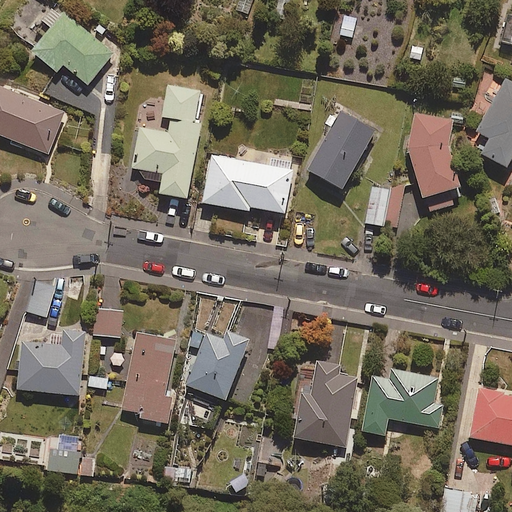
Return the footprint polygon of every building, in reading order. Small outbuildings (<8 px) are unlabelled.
[(287,19),(292,0),(277,0),(274,15),(287,19)] [(90,87),(115,56),(57,9),(44,25),(52,31),(33,55),(59,75),(65,67),(90,87)] [(353,39),(357,20),(341,16),(337,35),(353,39)] [(510,171),(511,166),(511,85),(507,83),(479,135),(493,142),(484,158),(510,171)] [(196,126),(201,94),(169,88),(164,120),(173,122),(170,136),(141,131),(134,171),(165,177),(162,198),(189,203),(203,127),(196,126)] [(0,137),(50,157),(66,115),(0,90),(0,137)] [(380,127),(342,106),(307,169),(345,190),(380,127)] [(451,149),(455,123),(416,116),(412,154),(429,214),(455,206),(452,195),(463,192),(451,149)] [(110,183),(112,159),(93,157),(91,181),(110,183)] [(287,217),(295,173),(213,158),(204,206),(252,215),(252,211),(287,217)] [(399,230),(404,192),(372,188),(368,226),(399,230)] [(48,319),(55,292),(36,286),(29,314),(48,319)] [(121,339),(123,315),(96,312),(94,337),(121,339)] [(227,335),(224,342),(207,335),(206,338),(194,333),(189,347),(201,351),(186,389),(228,405),(251,344),(227,335)] [(87,336),(64,334),(64,337),(53,336),(52,349),(24,347),(20,393),(81,399),(87,336)] [(167,398),(177,344),(138,337),(124,411),(143,415),(142,422),(170,428),(175,400),(167,398)] [(358,423),(360,413),(355,412),(359,381),(339,378),(341,369),(319,366),(316,385),(303,383),(293,442),(349,450),(353,422),(358,423)] [(440,379),(395,373),(394,383),(372,380),(364,436),(388,439),(390,423),(441,430),(444,408),(436,407),(440,379)] [(108,392),(110,379),(89,376),(87,389),(108,392)] [(470,440),(511,448),(511,401),(505,400),(506,396),(480,391),(470,440)] [(80,472),(80,438),(60,438),(60,452),(48,452),(48,472),(80,472)] [(190,490),(191,471),(167,470),(167,489),(190,490)] [(475,511),(478,496),(446,491),(442,511),(475,511)]
